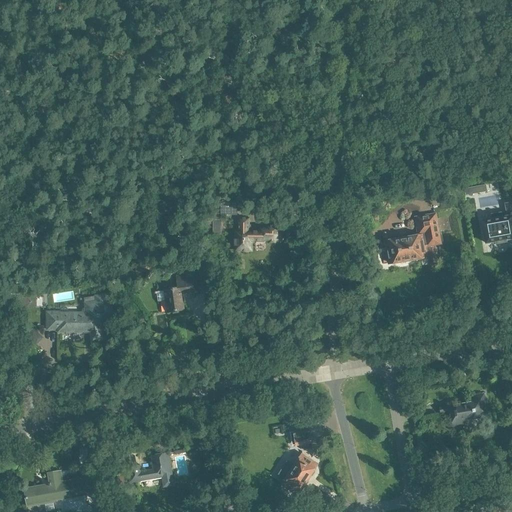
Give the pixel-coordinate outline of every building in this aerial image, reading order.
[(438,181),(422,184),(425,196),(440,193),(438,181)] [(237,215),(238,202),(221,201),(221,215),(237,215)] [(491,220),(481,222),(485,244),(495,242),(496,244),(507,242),(507,240),(511,239),(511,202),(505,203),(507,214),(502,215),(501,213),(491,215),(492,217),(492,218),(492,220),(491,220)] [(386,242),(390,263),(396,262),(398,263),(401,263),(402,261),(413,259),(415,260),(418,260),(419,258),(427,257),(423,236),(439,234),(435,214),(416,218),(419,236),(409,238),(408,233),(398,235),(399,239),(386,242)] [(239,219),(239,229),(238,232),(236,232),(235,251),(242,251),(244,251),(245,252),(248,252),(249,251),(251,251),(251,240),(270,241),(270,242),(275,242),(275,240),(278,240),(279,240),(280,242),(285,238),(284,236),(284,235),(284,232),(282,230),(280,230),(280,229),(278,229),(278,226),(267,226),(267,228),(260,228),(260,233),(251,233),(251,232),(248,232),(248,219),(239,219)] [(180,287),(165,289),(166,294),(167,303),(168,312),(184,309),(182,296),(193,294),(201,293),(200,286),(202,286),(200,273),(179,276),(179,278),(180,287)] [(60,312),(48,312),(48,330),(59,330),(59,331),(90,331),(92,341),(104,339),(100,320),(112,318),(108,294),(96,296),(97,301),(85,303),(87,313),(83,313),(60,313),(60,312)] [(26,297),(27,306),(36,306),(36,297),(26,297)] [(455,402),(441,405),(443,414),(450,413),(451,417),(449,419),(450,423),(452,424),(453,429),(464,428),(463,420),(482,418),(480,405),(486,404),(485,394),(479,395),(471,396),(472,403),(456,406),(455,402)] [(293,431),(290,432),(292,446),(313,442),(311,428),(309,429),(308,424),(296,426),(297,431),(293,431)] [(130,482),(162,477),(163,487),(174,485),(168,452),(152,455),(154,469),(141,471),(140,465),(127,467),(130,482)] [(287,461),(278,475),(286,481),(283,485),(298,494),(304,485),(306,485),(308,482),(307,479),(310,475),(312,475),(314,472),(313,470),(317,464),(303,454),(295,466),(291,463),(287,461)] [(49,485),(25,489),(28,506),(54,502),(54,500),(95,493),(92,477),(80,479),(81,481),(61,485),(58,471),(49,473),(50,483),(49,483),(49,485)] [(113,473),(102,475),(105,491),(116,489),(113,473)] [(113,497),(108,498),(109,511),(112,511),(116,511),(120,511),(117,496),(113,497)]
